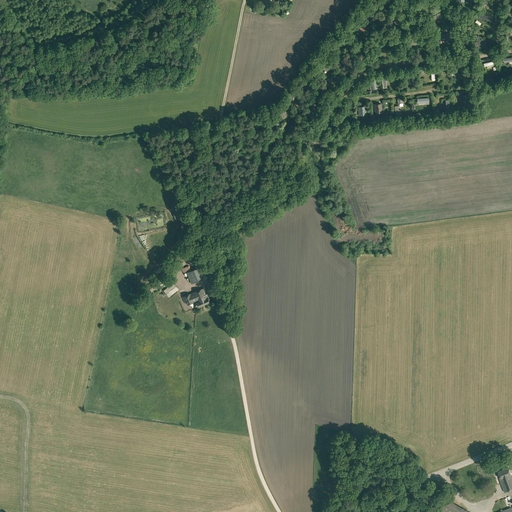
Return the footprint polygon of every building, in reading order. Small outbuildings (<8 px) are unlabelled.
[(373,12),(370,15),(372,18),(368,22),(372,24),(378,17),(373,12)] [(435,23),(445,20),(443,14),(433,17),(435,23)] [(391,21),(397,26),(401,22),(395,16),(391,21)] [(359,21),(355,24),(363,32),(366,29),(359,21)] [(441,34),(442,41),(452,40),(451,29),(447,30),(448,33),(441,34)] [(388,42),(389,44),(393,43),(390,34),(386,35),(387,39),(382,40),(383,43),(388,42)] [(475,45),(483,48),(484,45),(479,43),(481,37),(478,36),(475,45)] [(344,49),(346,51),(349,49),(350,50),(352,48),(351,47),(354,43),(352,41),(344,49)] [(342,61),(348,68),(351,65),(345,58),(342,61)] [(319,62),(326,71),(329,69),(322,59),(319,62)] [(454,72),(455,79),(459,79),(458,68),(449,69),(449,73),(454,72)] [(327,79),(329,83),(334,79),(337,82),(340,80),(335,73),(327,79)] [(314,88),(302,86),(302,90),(310,91),(310,94),(313,94),(314,88)] [(462,96),(465,106),(472,104),(469,94),(462,96)] [(313,98),(311,103),(320,106),(322,101),(313,98)] [(374,104),(375,113),(382,112),(381,103),(374,104)] [(277,109),(283,119),(287,116),(284,111),(288,108),(286,104),(277,109)] [(357,107),(358,116),(367,115),(366,106),(357,107)] [(344,118),(348,113),(345,111),(344,112),(342,111),(342,113),(340,112),(336,119),(339,121),(342,116),(344,118)] [(274,119),(277,125),(280,123),(275,115),(268,119),(270,122),(274,119)] [(270,140),(278,146),(282,140),(274,134),(270,140)] [(172,213),(175,219),(186,214),(183,208),(172,213)] [(166,266),(172,272),(185,258),(180,252),(176,256),(178,257),(176,259),(175,257),(166,266)] [(186,272),(191,284),(207,277),(202,265),(191,270),(189,265),(180,270),(182,274),(186,272)] [(147,286),(153,293),(169,279),(163,272),(156,278),(147,286)] [(163,290),(169,297),(178,289),(173,282),(163,290)] [(196,302),(197,307),(210,301),(207,294),(206,294),(203,288),(193,292),(194,294),(191,295),(191,293),(182,296),(185,302),(186,302),(188,304),(193,302),(193,301),(195,300),(196,302)] [(499,478),(505,492),(511,488),(511,476),(511,474),(509,467),(498,471),(501,477),(499,478)] [(440,508),(446,511),(470,511),(447,497),(440,508)]
